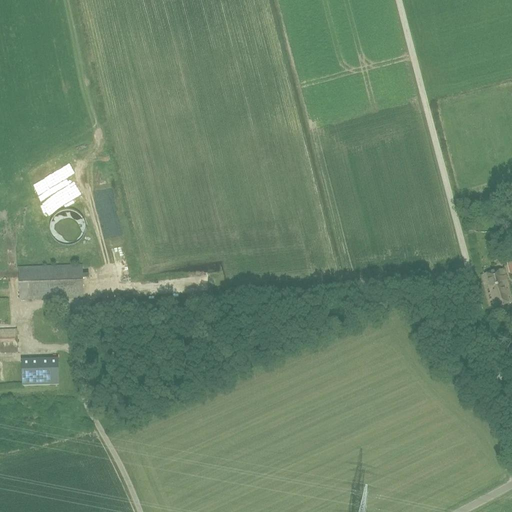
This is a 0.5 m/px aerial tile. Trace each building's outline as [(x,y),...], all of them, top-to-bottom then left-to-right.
[(20,301),(83,298),(82,266),(19,268),(20,301)] [(491,308),(511,302),(511,299),(504,269),(482,275),(491,308)] [(104,276),(107,283),(115,280),(113,273),(104,276)] [(0,353),(17,353),(16,331),(0,331),(0,353)] [(59,359),(20,360),(22,387),(59,386),(59,359)]
